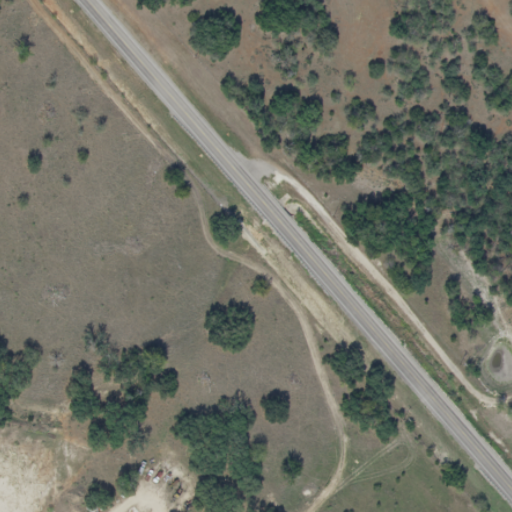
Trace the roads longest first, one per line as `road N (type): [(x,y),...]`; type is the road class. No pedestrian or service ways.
road 1 (tertiary): [(511,478),(266,197)]
road 2 (tertiary): [(266,197),(90,0)]
